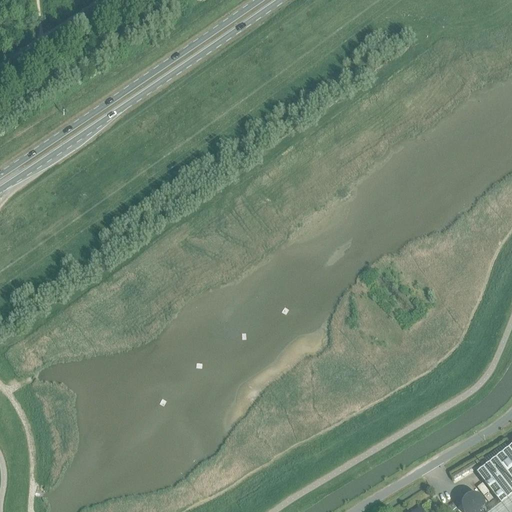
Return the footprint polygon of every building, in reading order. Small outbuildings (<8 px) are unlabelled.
[(511,448),(478,475),(502,507),(511,499),(511,448)] [(474,463),(476,467),(485,462),(483,458),(474,463)] [(474,463),(452,476),(455,481),(477,468),(476,467),(474,463)] [(483,485),(478,489),(484,497),(489,493),(483,485)] [(495,511),(511,511),(511,499),(502,507),(495,511)]
